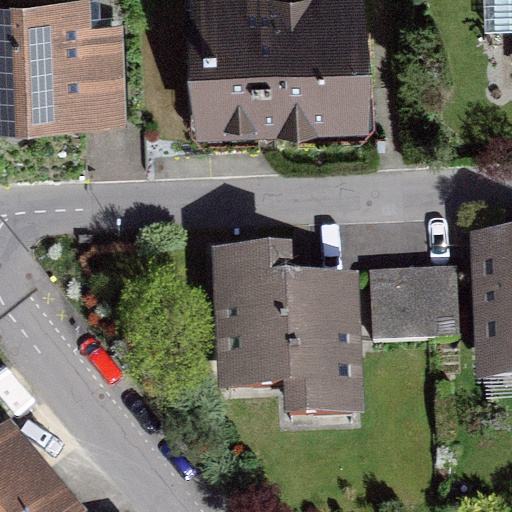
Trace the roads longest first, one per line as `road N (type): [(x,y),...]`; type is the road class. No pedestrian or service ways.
road 1 (residential): [(0,203),(511,168)]
road 2 (residential): [(0,312),(168,511)]
